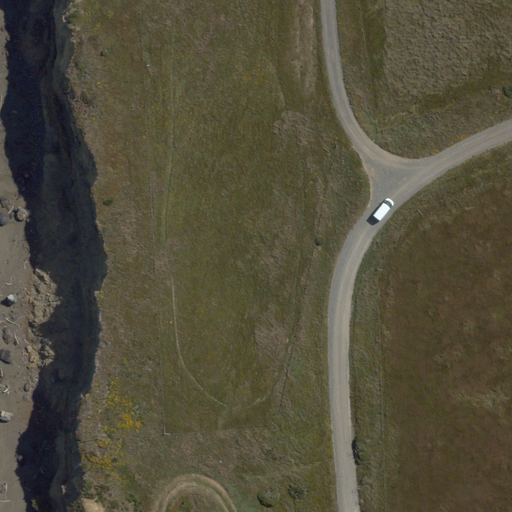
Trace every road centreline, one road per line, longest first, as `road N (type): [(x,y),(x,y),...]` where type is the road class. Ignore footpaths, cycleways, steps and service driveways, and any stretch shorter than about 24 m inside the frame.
road 1 (track): [(324,511),(313,332),(320,252),(341,214),(376,180)]
road 2 (residential): [(376,180),(511,129)]
